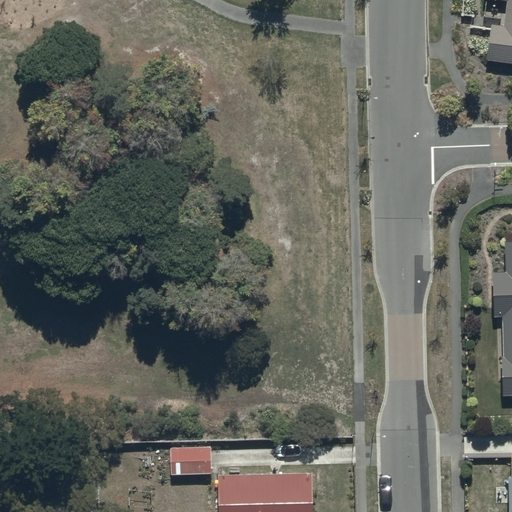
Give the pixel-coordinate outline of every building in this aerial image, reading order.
[(511,0),(476,0),(477,1),(501,4),(498,30),(481,28),(477,61),(511,65),(511,0)] [(511,244),(496,245),(497,275),(483,275),(484,320),(496,319),(497,360),(490,360),(492,398),(511,397),(511,244)] [(421,311),(421,352),(445,352),(445,311),(421,311)] [(210,444),(170,445),(170,471),(211,471),(210,444)] [(311,511),(311,469),(217,471),(218,511),(311,511)] [(511,511),(511,478),(499,479),(500,511),(511,511)]
